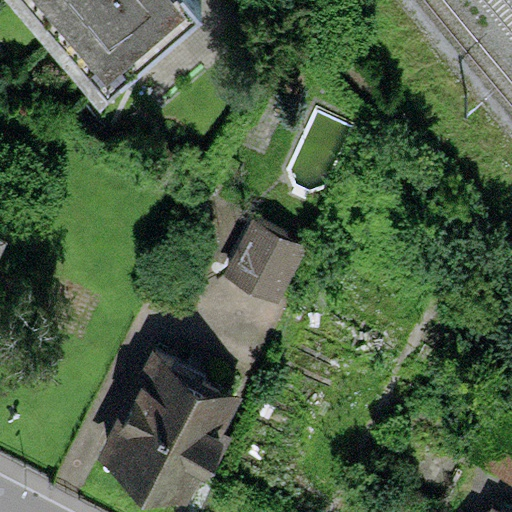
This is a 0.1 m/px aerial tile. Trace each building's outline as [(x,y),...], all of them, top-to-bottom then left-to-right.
[(36,0),(103,78),(189,0),(36,0)] [(291,177),(322,192),(341,153),(346,155),(359,128),(323,111),(291,177)] [(250,213),(226,278),(278,297),(302,232),(250,213)] [(254,360),(164,316),(106,433),(197,477),(254,360)] [(511,389),(479,457),(511,472),(511,389)] [(511,511),(511,483),(507,480),(486,511),(511,511)]
